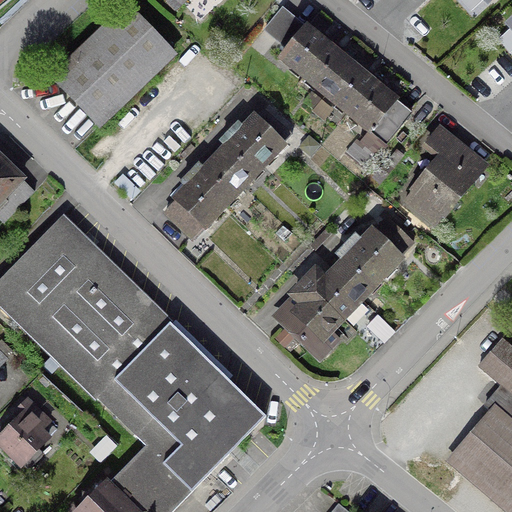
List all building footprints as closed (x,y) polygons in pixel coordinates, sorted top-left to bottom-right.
[(210,0),(213,2),(214,0),(164,0),(174,11),(186,0),(210,0)] [(170,55),(127,10),(53,81),(97,126),(170,55)] [(370,76),(336,47),(326,39),(321,35),(317,40),(303,29),(279,59),(384,146),(409,115),(380,92),(384,87),(378,83),(370,76)] [(173,66),(88,153),(98,162),(182,75),(173,66)] [(210,105),(227,86),(206,67),(189,86),(210,105)] [(312,111),(311,112),(321,120),(328,112),(308,96),(302,103),(312,111)] [(236,126),(232,130),(224,139),(219,143),(225,149),(202,172),(196,167),(193,171),(184,180),(168,197),(174,203),(163,214),(190,240),(290,136),(261,112),(241,131),(236,126)] [(403,203),(433,227),(482,167),(438,131),(424,148),(439,160),(427,174),(422,170),(418,175),(422,179),(403,203)] [(355,141),(344,154),(360,168),(371,154),(355,141)] [(0,223),(2,225),(32,193),(0,162),(0,223)] [(353,237),(350,240),(340,250),(334,256),(341,263),(322,283),(313,274),(308,280),(298,290),(292,297),(301,305),(282,325),(315,357),(321,357),(341,335),(333,328),(411,245),(384,220),(360,243),(353,237)] [(330,235),(325,230),(308,247),(313,252),(330,235)] [(382,306),(374,299),(366,308),(374,315),(382,306)] [(374,316),(364,326),(382,343),(392,333),(374,316)] [(511,511),(511,351),(500,341),(477,368),(507,393),(450,460),(510,511),(511,511)] [(36,451),(46,441),(38,433),(47,424),(25,402),(18,409),(20,411),(22,414),(0,436),(0,446),(24,470),(28,470),(40,458),(40,454),(36,451)] [(90,455),(98,463),(113,448),(105,440),(90,455)] [(130,511),(105,487),(105,486),(93,498),(90,496),(81,496),(77,501),(81,504),(84,507),(79,511),(130,511)]
